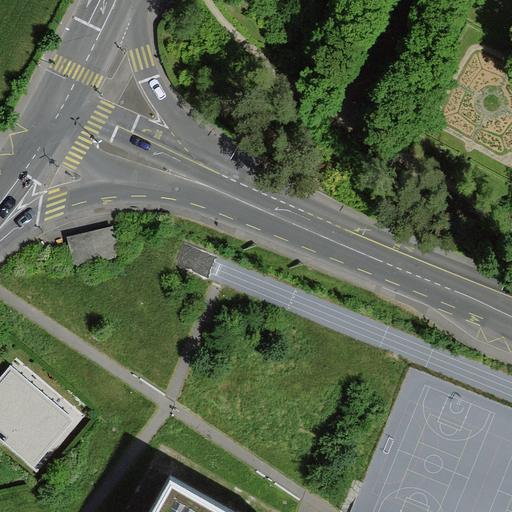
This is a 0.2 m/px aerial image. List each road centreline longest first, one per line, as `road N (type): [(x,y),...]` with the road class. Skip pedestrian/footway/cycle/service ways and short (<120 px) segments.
road 1 (secondary): [(225,174),(149,79),(135,0)]
road 2 (tertiary): [(511,319),(330,236)]
road 3 (secondary): [(0,235),(78,200),(171,189)]
road 4 (tertiary): [(225,174),(63,100)]
road 5 (tertiary): [(171,189),(330,236)]
road 6 (tertiary): [(46,135),(171,189)]
road 7 (tertiary): [(330,236),(225,174)]
